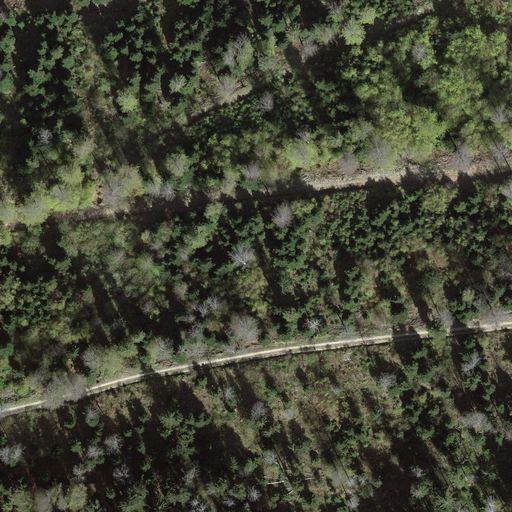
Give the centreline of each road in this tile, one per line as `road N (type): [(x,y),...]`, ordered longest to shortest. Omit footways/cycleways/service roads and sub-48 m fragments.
road 1 (track): [(0,414),(266,353),(511,326)]
road 2 (track): [(0,229),(511,169)]
road 3 (track): [(0,206),(450,0)]
